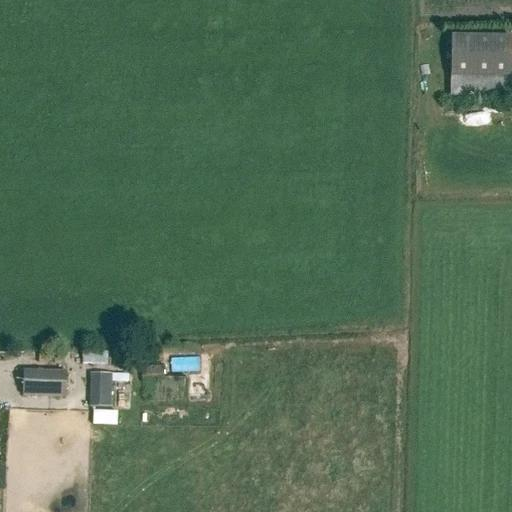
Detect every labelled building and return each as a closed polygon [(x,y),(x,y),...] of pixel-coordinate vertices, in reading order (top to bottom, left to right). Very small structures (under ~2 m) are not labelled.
[(510,78),(510,38),(450,37),(449,77),(510,78)] [(105,365),(105,352),(78,351),(78,364),(105,365)] [(65,399),(66,372),(22,371),(22,398),(65,399)] [(109,374),(87,374),(87,408),(108,408),(109,374)] [(89,412),(89,426),(113,426),(113,411),(89,412)]
